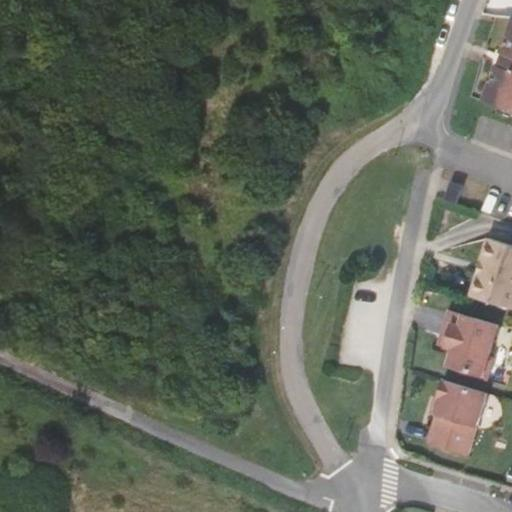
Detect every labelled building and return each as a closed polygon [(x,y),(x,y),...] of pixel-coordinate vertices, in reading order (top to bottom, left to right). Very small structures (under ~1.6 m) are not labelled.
[(511,117),(511,31),(485,108),(511,117)] [(453,186),(446,204),(458,209),(465,191),(453,186)] [(511,245),(488,239),(481,261),(484,262),(480,275),(478,274),(471,297),(511,308),(511,245)] [(450,310),(442,337),(449,339),(446,347),(454,350),(448,367),(489,379),(495,359),(490,358),(500,325),(450,310)] [(449,339),(442,337),(440,345),(446,347),(449,339)] [(438,416),(430,444),(469,456),(488,393),(445,380),(439,398),(440,399),(436,415),(438,416)]
